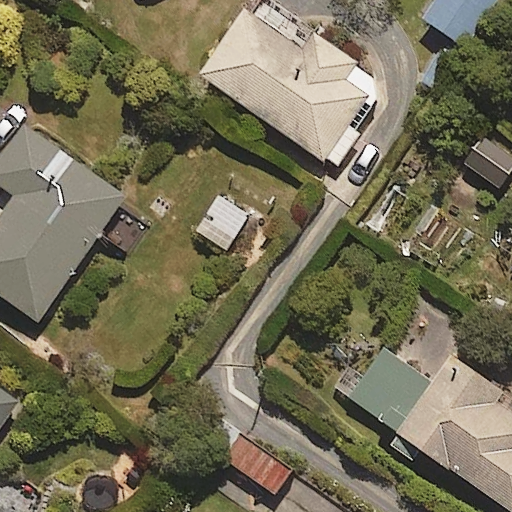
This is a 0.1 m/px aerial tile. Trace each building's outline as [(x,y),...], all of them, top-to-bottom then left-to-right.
[(503,0),(444,0),(426,27),(467,54),(503,0)] [(206,87),(338,172),(380,108),(377,80),(316,40),(303,60),(247,24),(206,87)] [(511,177),(511,165),(484,144),(467,167),(501,193),(511,177)] [(126,205),(54,155),(0,232),(0,301),(39,329),(126,205)] [(249,220),(221,202),(198,236),(227,255),(249,220)] [(437,390),(383,356),(351,406),(404,439),(400,445),(507,511),(511,511),(511,419),(497,410),(506,395),(454,363),(437,390)] [(0,436),(18,411),(0,398),(0,436)] [(296,472),(247,439),(228,467),(277,500),(284,489),(296,472)]
